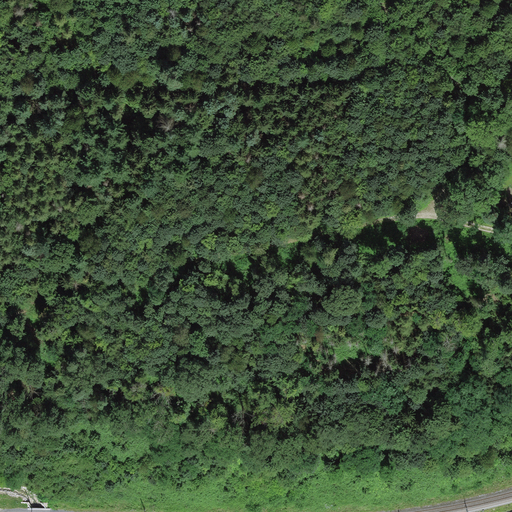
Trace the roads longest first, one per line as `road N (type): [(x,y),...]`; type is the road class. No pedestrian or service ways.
road 1 (track): [(511,234),(431,216),(376,219),(116,270),(24,299),(0,326)]
road 2 (track): [(0,98),(98,81),(355,72),(380,59),(391,13)]
road 3 (track): [(431,216),(472,136),(468,95),(427,36),(378,6)]
